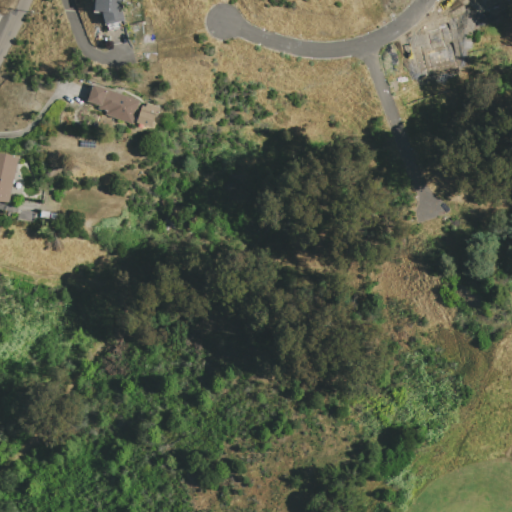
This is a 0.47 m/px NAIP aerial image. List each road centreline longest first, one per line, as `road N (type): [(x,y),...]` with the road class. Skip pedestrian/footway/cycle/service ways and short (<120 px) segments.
road 1 (track): [(0,264),(37,276),(150,283),(143,321),(96,353),(45,430),(0,473)]
road 2 (residential): [(423,0),(387,35),(351,51),(284,49),(227,25)]
